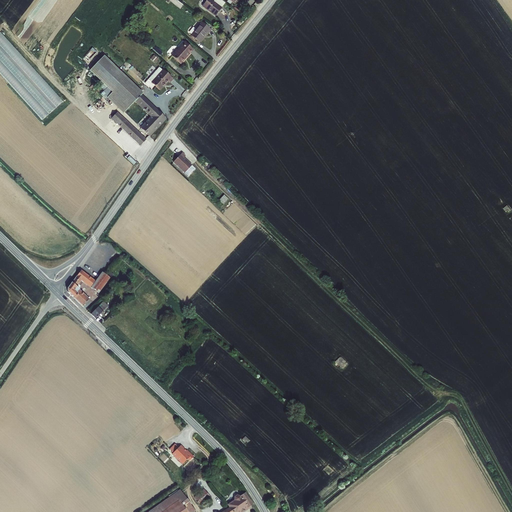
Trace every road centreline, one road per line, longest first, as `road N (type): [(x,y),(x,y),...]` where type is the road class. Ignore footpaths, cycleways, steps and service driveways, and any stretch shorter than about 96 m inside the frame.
road 1 (secondary): [(264,511),(217,446),(57,292)]
road 2 (tertiary): [(92,242),(272,0)]
